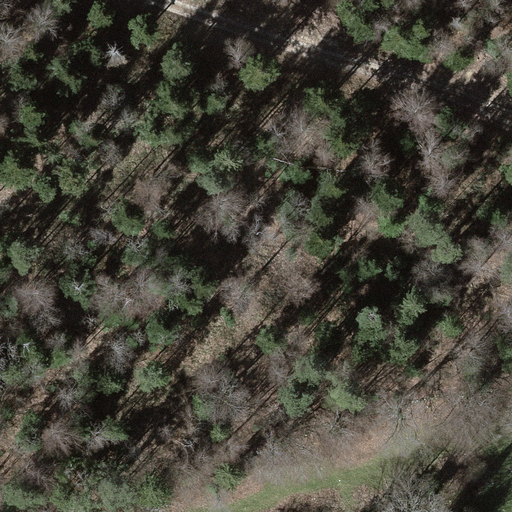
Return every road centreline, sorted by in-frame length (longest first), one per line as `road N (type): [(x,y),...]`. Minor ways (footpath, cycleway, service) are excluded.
road 1 (track): [(511,123),(182,0)]
road 2 (track): [(511,456),(422,451),(299,479),(220,511)]
